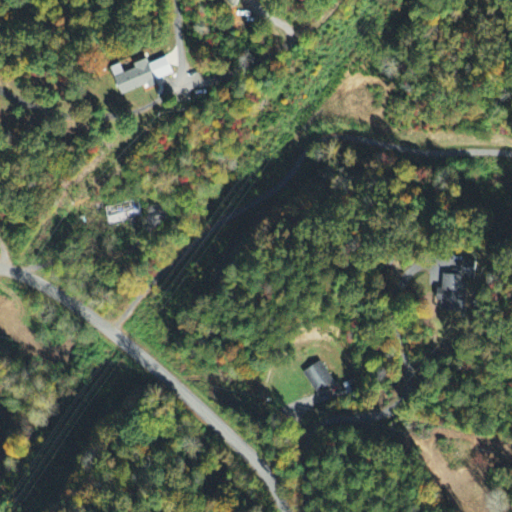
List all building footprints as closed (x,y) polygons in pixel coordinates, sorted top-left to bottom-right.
[(174,76),(168,59),(150,66),(148,61),(134,66),(136,71),(125,75),(122,65),(112,69),(123,98),(159,84),(158,82),(174,76)] [(105,209),(110,227),(142,219),(138,201),(105,209)] [(479,261),(463,261),(463,273),(478,274),(479,261)] [(464,313),(466,276),(443,275),(443,290),(438,290),(438,301),(441,302),(441,312),(464,313)] [(315,393),(332,385),(323,363),(305,371),(315,393)]
